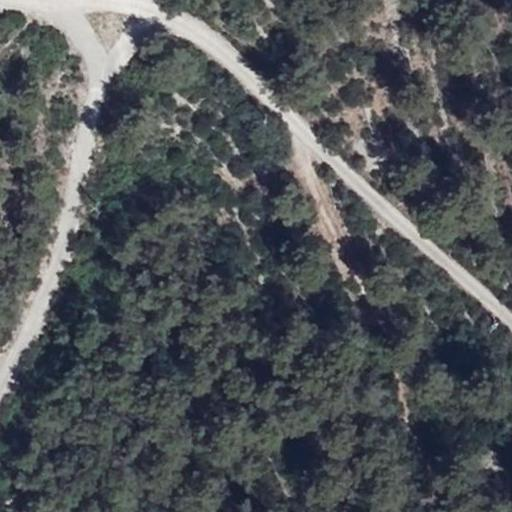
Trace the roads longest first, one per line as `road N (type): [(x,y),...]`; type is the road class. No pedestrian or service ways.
road 1 (unclassified): [(511,319),(388,213),(239,64),(159,13)]
road 2 (track): [(443,511),(293,118)]
road 3 (unclassified): [(104,70),(63,258),(0,395)]
